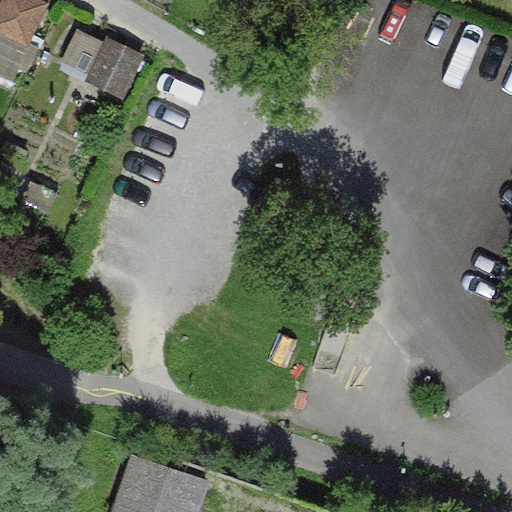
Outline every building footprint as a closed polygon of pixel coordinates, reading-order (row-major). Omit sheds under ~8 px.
[(50,6),(36,0),(9,0),(0,19),(0,35),(29,50),(50,6)] [(148,57),(111,39),(90,82),(127,100),(148,57)] [(286,224),(263,216),(255,239),(278,247),(286,224)] [(194,511),(198,504),(205,483),(137,460),(119,511),(194,511)] [(205,483),(198,504),(221,511),(331,511),(209,470),(205,483)]
